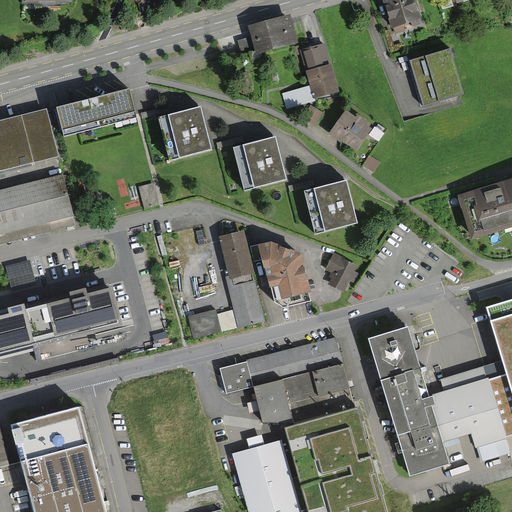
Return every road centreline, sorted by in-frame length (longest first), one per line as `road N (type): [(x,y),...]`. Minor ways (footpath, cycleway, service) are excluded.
road 1 (residential): [(0,401),(459,284)]
road 2 (residential): [(0,254),(199,203),(316,250)]
road 3 (residential): [(122,50),(142,88),(284,134),(321,164)]
road 4 (secondary): [(122,50),(297,0)]
road 5 (secondary): [(0,84),(122,50)]
